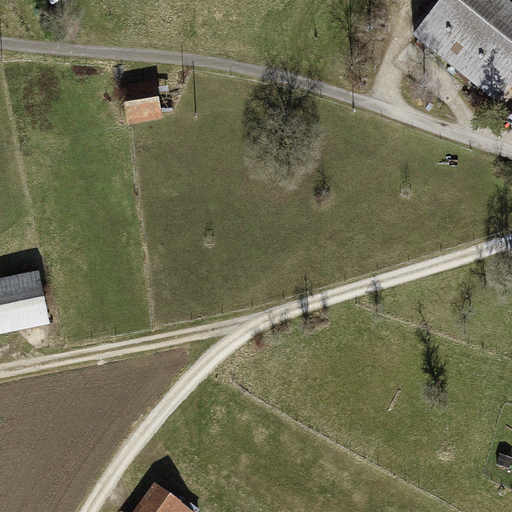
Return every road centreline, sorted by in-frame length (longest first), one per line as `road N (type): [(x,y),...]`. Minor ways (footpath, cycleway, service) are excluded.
road 1 (track): [(511,150),(252,67),(0,43)]
road 2 (track): [(269,317),(0,370)]
road 3 (track): [(269,317),(170,400),(88,511)]
road 4 (track): [(511,241),(269,317)]
